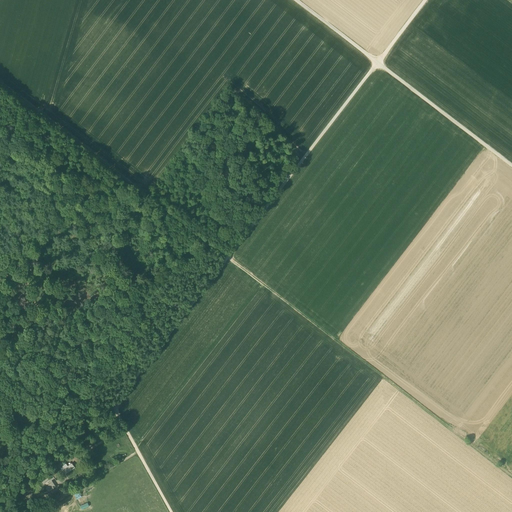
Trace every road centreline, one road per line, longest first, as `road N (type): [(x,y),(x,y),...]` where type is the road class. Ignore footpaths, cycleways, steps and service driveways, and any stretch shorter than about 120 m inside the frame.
road 1 (track): [(227,257),(511,476)]
road 2 (track): [(227,257),(425,0)]
road 3 (track): [(227,257),(0,81)]
road 4 (track): [(294,0),(511,166)]
road 5 (track): [(112,408),(227,257)]
